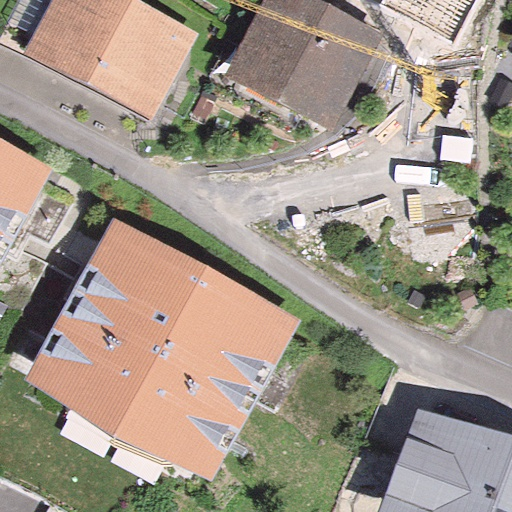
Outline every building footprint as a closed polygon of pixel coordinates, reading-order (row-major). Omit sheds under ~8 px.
[(19,0),(4,29),(148,101),(178,41),(96,0),(19,0)] [(386,0),(411,4),(410,13),(455,20),(458,0),(386,0)] [(360,45),(283,7),(248,78),(324,116),(360,45)] [(412,42),(404,91),(450,99),(461,39),(412,42)] [(0,282),(51,188),(0,160),(0,282)] [(301,335),(117,237),(28,404),(213,501),(301,335)] [(511,274),(501,297),(511,302),(511,274)] [(398,511),(511,511),(511,462),(428,432),(398,511)]
